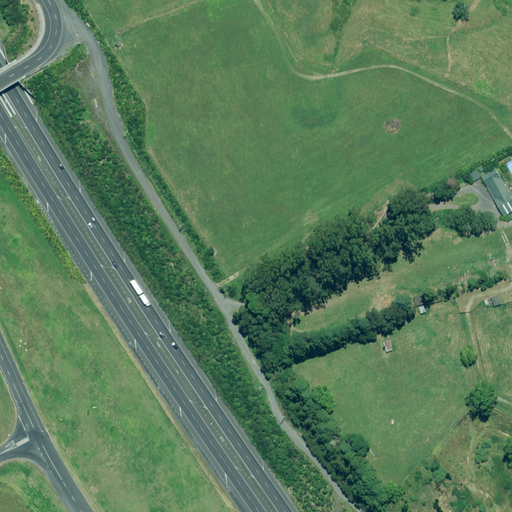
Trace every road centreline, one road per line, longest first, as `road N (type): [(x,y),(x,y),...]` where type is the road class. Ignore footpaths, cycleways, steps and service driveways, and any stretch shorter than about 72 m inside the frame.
road 1 (track): [(350,511),(285,443),(224,315),(138,182),(110,127),(85,38),(52,28)]
road 2 (motorway): [(0,94),(269,511)]
road 3 (motorway): [(252,511),(102,289),(0,118)]
